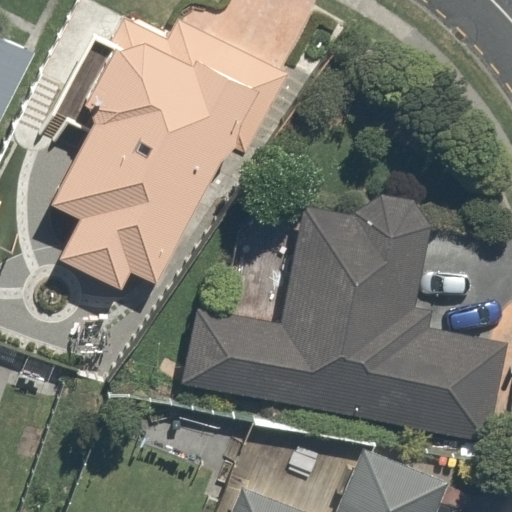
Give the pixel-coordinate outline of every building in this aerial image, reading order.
[(218,0),(215,5),(206,0),(176,0),(162,26),(126,6),(82,86),(107,100),(55,192),(82,207),(59,247),(123,282),(137,257),(154,266),(220,149),(240,160),(327,5),(317,0),(218,0)] [(0,108),(34,45),(0,26),(0,108)] [(367,205),(309,197),(293,314),(197,301),(187,377),(491,417),(503,331),(420,319),(437,192),(370,183),(367,205)] [(0,434),(11,401),(0,396),(0,434)] [(439,511),(457,472),(366,433),(335,504),(245,465),(225,511),(439,511)]
